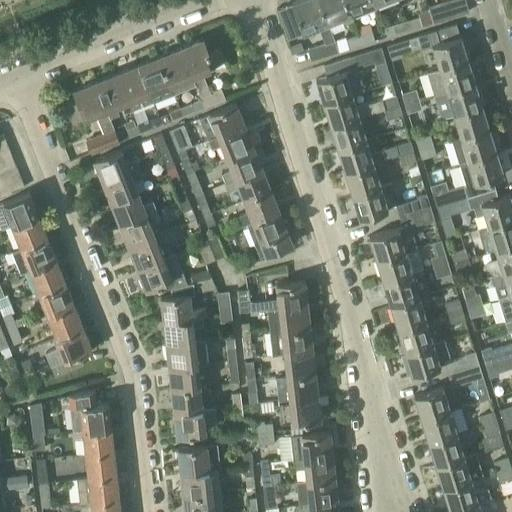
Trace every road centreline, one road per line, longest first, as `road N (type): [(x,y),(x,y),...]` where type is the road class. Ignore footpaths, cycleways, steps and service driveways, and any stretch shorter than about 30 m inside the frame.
road 1 (residential): [(396,453),(262,0)]
road 2 (residential): [(150,511),(130,360),(15,76)]
road 3 (residential): [(15,76),(219,0)]
